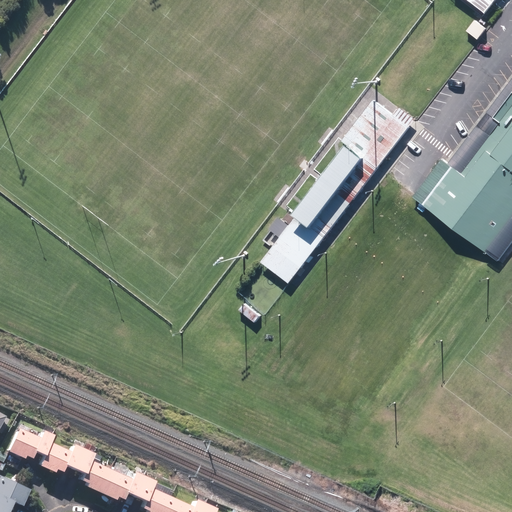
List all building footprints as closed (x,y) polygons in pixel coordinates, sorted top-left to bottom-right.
[(497,0),(468,0),(486,14),(497,0)] [(476,19),(467,30),(478,39),(487,28),(476,19)] [(511,86),(452,163),(444,157),(415,195),(495,256),(511,233),(511,86)] [(410,128),(373,99),(341,140),(346,144),(291,215),(294,217),(259,262),(288,284),(410,128)] [(31,450),(37,437),(16,427),(4,452),(25,462),(27,459),(31,450)] [(37,437),(31,450),(40,455),(35,467),(54,476),(66,451),(49,443),(52,435),(42,430),(38,438),(37,437)] [(92,454),(71,444),(63,465),(75,471),(82,473),(79,481),(85,484),(83,487),(117,501),(127,479),(88,463),(92,454)] [(154,482),(132,472),(124,493),(139,499),(142,500),(138,509),(145,511),(144,511),(186,511),(188,507),(150,491),(154,482)] [(27,489),(0,477),(0,511),(8,511),(11,506),(12,503),(19,506),(27,489)] [(212,511),(214,508),(193,500),(188,511),(212,511)]
